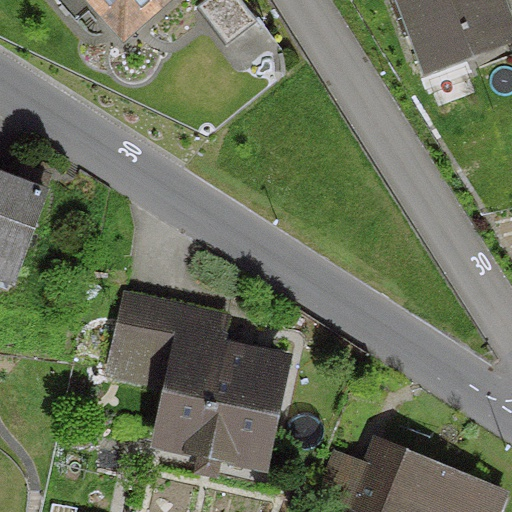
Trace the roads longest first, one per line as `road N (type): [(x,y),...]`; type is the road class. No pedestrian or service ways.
road 1 (tertiary): [(0,88),(511,422)]
road 2 (residential): [(511,348),(295,0)]
